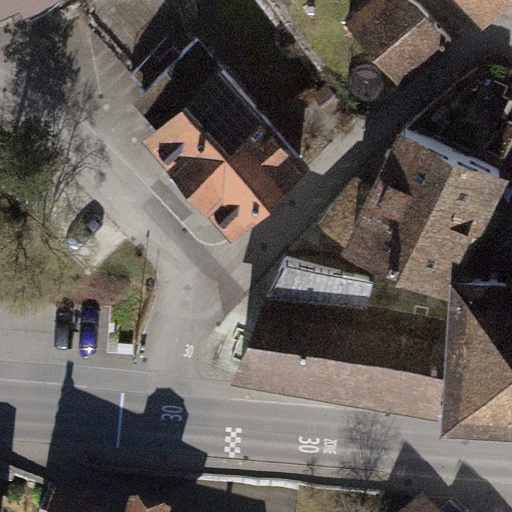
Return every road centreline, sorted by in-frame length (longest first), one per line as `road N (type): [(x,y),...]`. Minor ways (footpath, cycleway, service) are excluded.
road 1 (residential): [(0,67),(25,76),(105,151),(183,242),(188,310),(178,423)]
road 2 (tertiary): [(178,423),(511,452)]
road 3 (tertiary): [(0,411),(178,423)]
